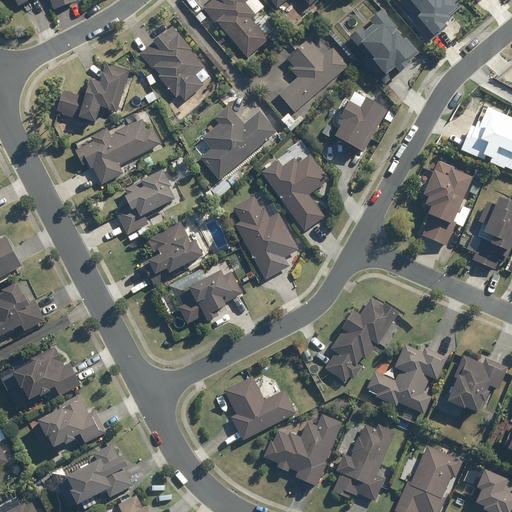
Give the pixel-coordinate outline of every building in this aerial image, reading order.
[(50,0),(54,9),(74,0),(50,0)] [(210,0),(202,8),(218,27),(219,26),(246,57),(268,38),(250,18),(255,14),(245,2),(247,0),(210,0)] [(391,0),(392,0),(405,15),(403,17),(426,42),(443,26),(441,23),(445,20),(444,18),(457,7),(450,0),(391,0)] [(364,60),(385,84),(410,63),(408,61),(419,52),(406,37),(403,39),(395,29),(398,26),(383,8),(370,19),(374,24),(366,30),(363,27),(351,37),(368,56),(364,60)] [(161,33),(152,40),(154,43),(140,55),(153,70),(154,69),(159,75),(157,76),(175,97),(179,94),(185,101),(203,85),(194,75),(204,67),(189,50),(191,49),(172,27),(163,35),(161,33)] [(298,77),(279,93),(294,111),(348,66),(333,48),(323,56),(308,39),(287,58),(294,66),(291,69),(298,77)] [(63,91),(56,111),(61,113),(61,114),(88,123),(89,120),(94,122),(99,107),(116,112),(129,71),(106,63),(103,73),(101,73),(98,82),(89,79),(83,97),(63,91)] [(156,90),(147,96),(151,104),(160,99),(156,90)] [(365,149),(389,106),(372,97),(371,99),(361,93),(345,123),(348,125),(341,136),(365,149)] [(211,148),(200,157),(218,179),(276,132),(259,112),(244,125),(228,105),(214,117),(219,124),(202,138),(211,148)] [(511,118),(486,108),(480,122),(477,121),(474,127),(470,126),(458,150),(482,160),(483,157),(488,159),(487,163),(501,169),(502,167),(511,171),(511,118)] [(90,137),(92,142),(75,150),(83,165),(87,163),(89,167),(92,166),(101,184),(123,173),(118,165),(161,143),(152,127),(147,130),(142,120),(129,126),(128,124),(114,132),(115,133),(110,136),(106,128),(90,137)] [(278,164),(265,173),(305,229),(322,217),(310,199),(308,200),(305,196),(326,180),(310,158),(298,166),(294,161),(283,169),(278,164)] [(435,214),(427,235),(450,245),(459,224),(456,223),(475,176),(454,167),(455,166),(442,160),(438,169),(437,169),(427,193),(432,195),(428,203),(430,203),(427,209),(432,211),(432,212),(435,214)] [(174,199),(168,187),(170,186),(162,170),(124,189),(126,195),(124,196),(129,207),(116,213),(127,235),(147,224),(142,215),(174,199)] [(246,176),(240,170),(234,176),(240,182),(246,176)] [(226,178),(212,191),(218,198),(233,185),(226,178)] [(478,180),(473,192),(480,195),(485,183),(478,180)] [(205,193),(209,200),(214,197),(210,190),(205,193)] [(503,260),(509,262),(511,255),(511,200),(503,197),(499,205),(492,202),(484,220),(491,224),(494,224),(492,231),(502,235),(498,243),(486,238),(477,259),(499,269),(503,260)] [(246,223),(240,227),(266,277),(285,267),(280,256),(284,253),(285,255),(295,251),(280,222),(272,226),(265,213),(261,215),(254,201),(238,209),(246,223)] [(179,221),(147,239),(156,255),(142,263),(154,285),(173,275),(171,271),(202,255),(194,239),(189,242),(187,238),(188,238),(179,221)] [(0,276),(20,266),(5,237),(0,239),(0,276)] [(235,243),(229,246),(231,251),(237,248),(235,243)] [(188,302),(179,308),(187,324),(203,315),(207,322),(218,316),(215,311),(225,305),(224,303),(242,293),(230,272),(223,276),(219,270),(182,290),(188,302)] [(0,294),(0,335),(19,326),(22,332),(45,320),(34,299),(27,303),(22,294),(20,295),(15,283),(0,290),(2,293),(0,294)] [(340,352),(330,368),(350,382),(354,377),(357,379),(365,366),(361,364),(366,356),(370,359),(380,344),(382,345),(403,313),(389,303),(387,305),(375,298),(364,315),(357,310),(345,328),(348,329),(336,349),(340,352)] [(402,403),(428,414),(436,397),(427,393),(434,377),(440,380),(450,358),(429,348),(426,353),(408,345),(398,367),(403,370),(399,381),(378,372),(371,389),(382,393),(380,397),(400,406),(402,403)] [(32,357),(34,361),(11,372),(19,388),(21,386),(28,399),(38,394),(39,396),(49,391),(48,389),(54,386),(59,395),(79,385),(68,363),(64,366),(54,347),(32,357)] [(467,356),(458,377),(460,378),(450,401),(467,409),(468,407),(481,412),(486,401),(488,403),(493,392),(490,390),(492,385),(502,389),(511,367),(489,358),(486,364),(467,356)] [(263,400),(250,376),(222,391),(234,415),(228,418),(240,441),(294,413),(282,390),(263,400)] [(57,405),(59,409),(36,420),(43,434),(45,433),(52,447),(63,442),(64,444),(73,439),(72,437),(79,433),(84,442),(104,432),(94,411),(88,414),(78,394),(57,405)] [(448,401),(442,397),(437,403),(442,407),(448,401)] [(288,466),(299,472),(297,478),(316,486),(325,465),(323,464),(340,424),(323,417),(318,428),(308,425),(301,440),(290,435),(289,438),(279,433),(274,444),(272,443),(266,456),(282,463),(283,462),(288,464),(288,466)] [(415,424),(422,427),(424,422),(418,419),(415,424)] [(336,471),(340,473),(332,491),(348,497),(350,493),(356,496),(357,494),(374,501),(385,478),(376,474),(394,432),(377,425),(375,430),(365,426),(359,438),(358,437),(351,452),(353,452),(350,458),(344,455),(336,471)] [(102,460),(71,476),(78,489),(75,491),(81,502),(109,487),(114,495),(133,484),(124,465),(123,466),(120,461),(121,460),(113,445),(98,453),(102,460)] [(430,446),(413,485),(410,484),(398,511),(400,511),(421,511),(422,511),(423,511),(442,511),(449,498),(445,497),(454,477),(458,479),(465,462),(430,446)] [(511,479),(502,475),(491,470),(484,486),(489,488),(483,502),(492,506),(491,509),(496,511),(510,511),(511,511),(511,508),(511,479)] [(121,511),(148,511),(146,507),(142,509),(136,496),(118,505),(121,511)] [(22,502),(5,511),(4,511),(35,511),(31,503),(24,507),(22,502)]
